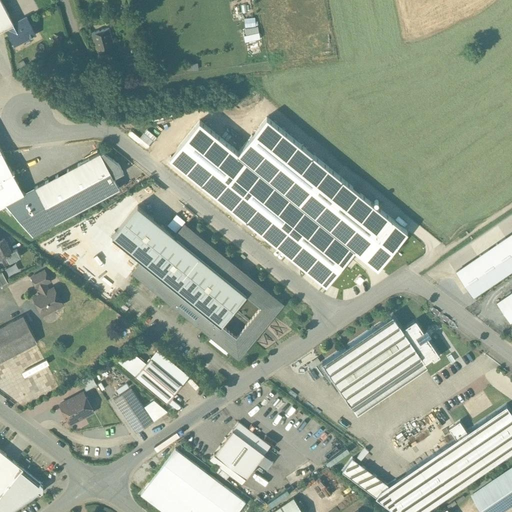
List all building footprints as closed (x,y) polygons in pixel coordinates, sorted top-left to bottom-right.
[(1,0),(0,0),(0,31),(6,28),(14,24),(1,0)] [(14,24),(6,28),(15,45),(35,34),(27,17),(14,24)] [(117,58),(109,29),(91,33),(99,63),(117,58)] [(138,52),(124,56),(126,63),(140,60),(138,52)] [(199,119),(169,157),(326,281),(353,247),(379,267),(410,229),(266,115),(238,150),(199,119)] [(24,192),(2,151),(0,152),(0,204),(3,203),(24,192)] [(24,192),(3,203),(32,233),(120,188),(100,152),(24,192)] [(176,237),(137,205),(112,236),(143,262),(136,271),(238,354),(280,303),(185,226),(176,237)] [(511,234),(457,272),(473,296),(511,269),(511,234)] [(11,252),(4,238),(0,240),(0,256),(1,258),(11,252)] [(45,270),(32,277),(37,288),(38,287),(46,283),(50,280),(45,270)] [(46,283),(38,287),(42,294),(49,290),(46,283)] [(42,294),(34,298),(43,314),(63,303),(54,287),(49,290),(42,294)] [(511,291),(497,302),(510,322),(511,320),(511,291)] [(393,314),(322,362),(351,405),(421,357),(402,328),(393,314)] [(23,315),(0,327),(0,361),(37,342),(23,315)] [(423,331),(416,319),(402,328),(421,357),(425,363),(432,358),(433,360),(440,355),(428,337),(431,335),(427,329),(423,331)] [(133,352),(118,360),(117,361),(135,375),(146,363),(134,352),(133,352)] [(182,383),(151,357),(146,363),(135,375),(166,402),(182,383)] [(421,357),(351,405),(357,415),(428,367),(425,363),(421,357)] [(91,374),(80,380),(86,390),(97,385),(91,374)] [(153,421),(131,387),(114,398),(136,432),(153,421)] [(83,392),(60,404),(70,423),(94,411),(83,392)] [(511,447),(511,410),(505,401),(466,429),(459,419),(448,427),(455,436),(434,450),(458,485),(511,447)] [(258,436),(238,421),(232,429),(252,444),(258,436)] [(252,444),(232,429),(214,453),(222,460),(236,470),(235,470),(246,478),(264,453),(252,444)] [(388,440),(402,459),(415,449),(402,430),(388,440)] [(270,445),(258,436),(252,444),(264,453),(270,445)] [(325,459),(327,463),(348,451),(346,447),(325,459)] [(237,511),(245,501),(175,448),(141,494),(164,511),(237,511)] [(0,496),(23,468),(0,449),(0,496)] [(222,460),(214,453),(210,459),(218,465),(222,460)] [(399,511),(409,500),(352,458),(342,471),(396,511),(399,511)] [(222,460),(218,465),(231,475),(235,470),(236,470),(222,460)] [(23,468),(0,496),(0,511),(11,511),(41,493),(41,492),(43,490),(43,485),(41,483),(41,482),(23,468)] [(504,472),(472,493),(484,511),(498,511),(511,503),(511,474),(508,477),(504,472)] [(303,511),(293,497),(271,511),(303,511)]
